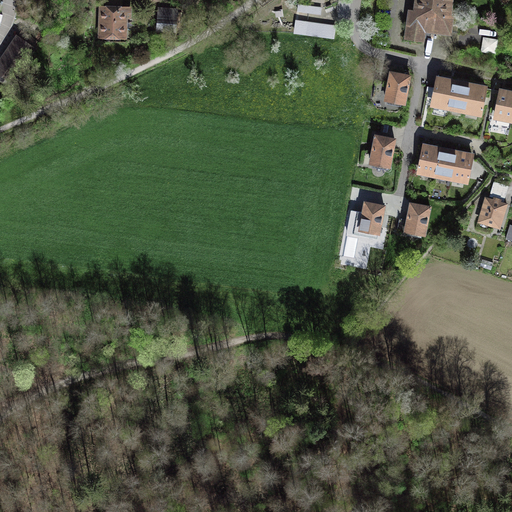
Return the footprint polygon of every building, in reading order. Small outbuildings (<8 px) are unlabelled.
[(421,0),(420,11),(411,10),(407,36),(421,38),(423,29),(429,29),(429,30),(450,32),(452,16),(443,14),(444,0),(421,0)] [(122,6),(105,5),(105,11),(104,11),(104,33),(121,34),(122,17),(125,17),(130,17),(130,8),(122,8),(122,6)] [(321,8),(299,5),(298,11),(320,14),(321,8)] [(175,10),(161,9),(161,18),(161,19),(161,28),(173,29),(175,10)] [(335,26),(297,21),(295,33),(333,38),(335,26)] [(38,44),(21,32),(0,62),(0,73),(12,82),(38,44)] [(46,36),(39,33),(36,38),(44,41),(46,36)] [(483,37),(483,52),(496,52),(497,38),(483,37)] [(410,76),(391,72),(388,88),(375,85),(373,95),(386,97),(385,99),(404,103),(410,76)] [(453,82),(437,79),(432,104),(448,108),(453,82)] [(469,85),(453,82),(448,108),(464,111),(469,85)] [(485,88),(469,85),(464,111),(480,114),(485,88)] [(511,114),(511,93),(500,91),(495,117),(511,120),(511,114)] [(395,138),(374,133),(368,162),(389,166),(395,138)] [(440,149),(424,146),(419,172),(435,175),(440,149)] [(490,146),(482,154),(494,166),(502,158),(490,146)] [(440,149),(435,175),(451,178),(456,152),(440,149)] [(472,155),(456,152),(451,178),(467,181),(472,155)] [(475,221),(497,228),(505,202),(483,195),(475,221)] [(384,205),(362,201),(356,229),(379,233),(384,205)] [(430,207),(408,202),(405,219),(399,218),(397,229),(424,234),(430,207)]
